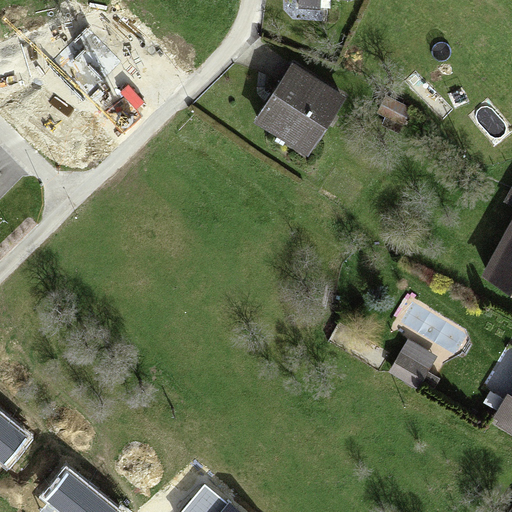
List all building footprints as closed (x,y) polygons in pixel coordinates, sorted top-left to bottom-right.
[(293,71),(259,124),(309,155),(343,103),(293,71)] [(511,236),(490,277),(511,288),(511,236)] [(408,354),(395,376),(416,388),(428,366),(408,354)] [(0,463),(4,467),(29,436),(0,413),(0,463)] [(119,511),(67,470),(43,500),(57,511),(119,511)] [(240,511),(205,483),(181,511),(240,511)]
